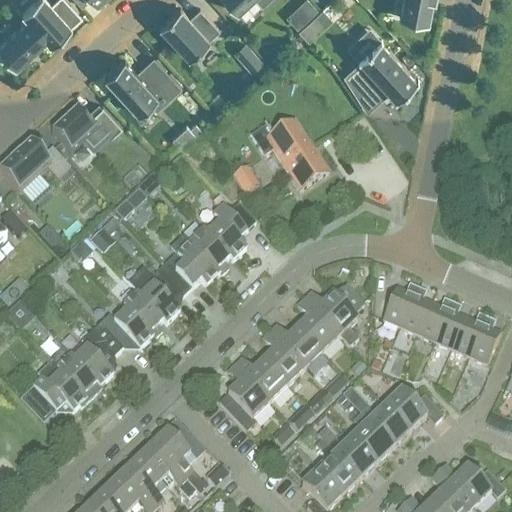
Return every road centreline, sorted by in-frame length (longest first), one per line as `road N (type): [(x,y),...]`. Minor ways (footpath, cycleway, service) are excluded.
road 1 (residential): [(415,259),(358,244),(315,254),(165,393)]
road 2 (residential): [(415,259),(464,0)]
road 3 (residential): [(151,0),(16,123)]
road 4 (residential): [(165,393),(39,511)]
road 5 (residential): [(277,511),(165,393)]
road 6 (residential): [(372,511),(455,431),(468,429)]
